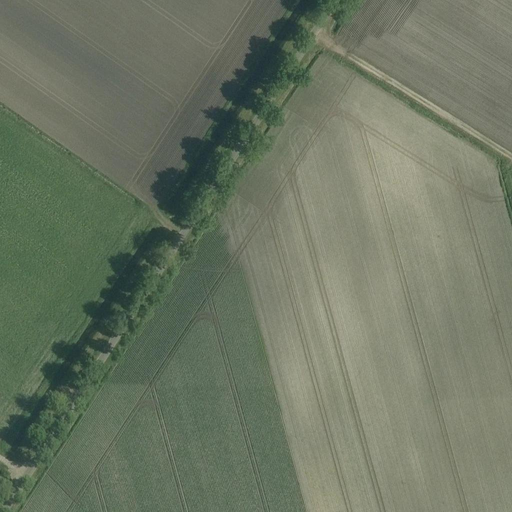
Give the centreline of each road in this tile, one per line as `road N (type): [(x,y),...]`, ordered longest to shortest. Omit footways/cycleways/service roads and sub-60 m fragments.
road 1 (unclassified): [(2,511),(335,0)]
road 2 (track): [(511,159),(312,34)]
